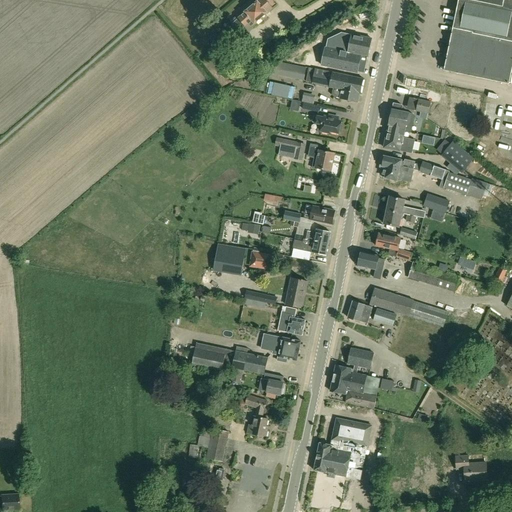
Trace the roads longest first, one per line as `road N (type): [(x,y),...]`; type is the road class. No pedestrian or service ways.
road 1 (tertiary): [(289,511),(397,0)]
road 2 (residential): [(511,57),(445,112),(511,171)]
road 3 (track): [(404,363),(511,440)]
